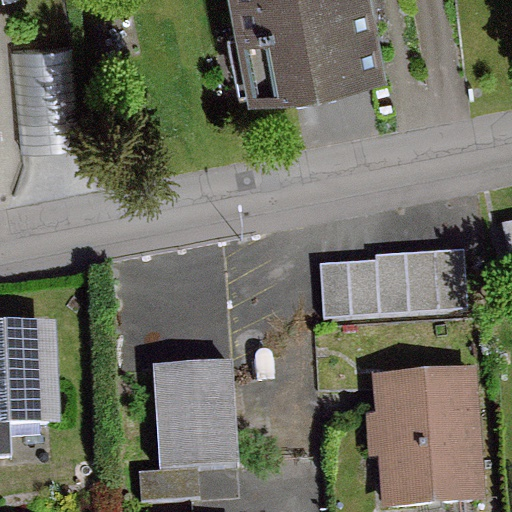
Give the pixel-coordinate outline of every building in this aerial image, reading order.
[(313,87),(311,74),(376,64),(363,0),(230,0),(237,32),(244,31),(254,84),(247,85),(248,89),(287,81),(288,88),(293,91),(313,87)] [(511,226),(498,229),(504,265),(511,263),(511,226)] [(371,260),(371,265),(315,269),(318,323),(463,314),(459,255),(371,260)] [(12,337),(12,327),(0,327),(0,458),(5,458),(4,428),(44,426),(40,336),(12,337)] [(232,469),(225,368),(150,372),(156,474),(134,476),(135,505),(194,502),(193,472),(232,469)] [(470,511),(470,502),(473,502),(473,499),(471,499),(463,382),(464,382),(464,379),(375,386),(375,389),(376,389),(379,426),(390,425),(392,455),(381,456),(385,505),(383,506),(383,508),(441,504),(441,511),(470,511)]
